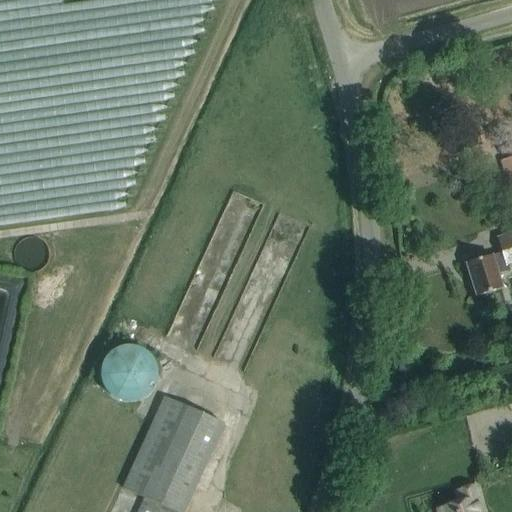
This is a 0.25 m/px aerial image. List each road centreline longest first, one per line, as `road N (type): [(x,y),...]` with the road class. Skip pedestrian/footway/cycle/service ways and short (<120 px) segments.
road 1 (unclassified): [(326,511),(361,383),(372,231),(338,62)]
road 2 (unclassified): [(338,62),(511,13)]
